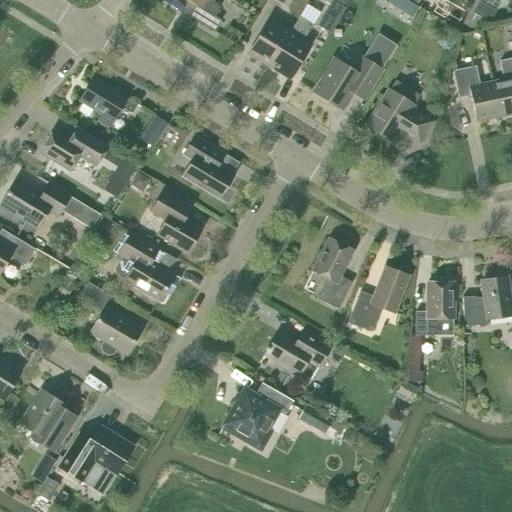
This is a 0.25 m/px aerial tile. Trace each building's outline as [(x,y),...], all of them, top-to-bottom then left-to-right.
[(186,0),(190,2),(184,13),(214,31),(221,21),(214,16),(220,7),(212,0),(186,0)] [(343,8),(331,0),(316,26),(328,33),(343,8)] [(422,0),(420,4),(433,12),(440,0),(422,0)] [(489,22),(495,11),(479,2),(472,14),(489,22)] [(290,32),(268,19),(248,52),(269,65),(290,32)] [(269,65),(290,78),(311,45),(290,32),(269,65)] [(366,95),(382,69),(362,57),(353,70),(334,59),(313,93),(341,110),(354,87),(366,95)] [(498,117),(511,113),(511,57),(498,61),(503,79),(491,82),(498,117)] [(476,121),(498,117),(491,82),(479,84),(475,66),(453,71),(458,98),(471,96),(476,121)] [(132,114),(137,105),(127,98),(93,77),(79,100),(101,114),(97,120),(109,128),(121,107),(132,114)] [(418,143),(432,121),(412,109),(414,105),(413,105),(419,96),(394,80),(366,125),(391,141),(398,131),(418,143)] [(153,147),(167,123),(155,116),(141,140),(153,147)] [(75,127),(69,138),(80,145),(87,134),(75,127)] [(80,145),(69,138),(54,129),(39,153),(70,171),(79,156),(96,166),(107,146),(87,134),(80,145)] [(219,198),(234,175),(213,162),(220,151),(194,136),(183,154),(191,159),(182,176),(219,198)] [(115,177),(126,184),(136,168),(124,161),(115,177)] [(137,171),(129,183),(141,190),(148,178),(137,171)] [(58,216),(70,197),(48,183),(41,195),(15,179),(0,204),(0,205),(38,228),(49,210),(58,216)] [(187,252),(201,230),(184,220),(176,215),(183,203),(162,191),(150,211),(165,219),(156,234),(187,252)] [(191,208),(183,203),(176,215),(184,220),(191,208)] [(98,225),(115,235),(120,227),(103,217),(98,225)] [(25,265),(35,249),(9,233),(3,244),(0,242),(0,272),(10,256),(25,265)] [(115,274),(124,280),(158,301),(174,275),(149,260),(156,248),(131,233),(118,254),(121,256),(113,268),(115,274)] [(339,276),(352,250),(329,238),(312,271),(326,278),(316,298),(338,309),(351,282),(339,276)] [(394,313),(409,276),(384,266),(373,296),(359,291),(347,323),(371,332),(381,308),(394,313)] [(463,326),(487,325),(487,319),(511,315),(511,311),(507,276),(480,280),(483,296),(462,297),(463,326)] [(74,284),(65,279),(55,295),(64,300),(74,284)] [(89,332),(103,340),(99,346),(101,352),(107,356),(113,354),(116,348),(127,355),(142,329),(105,307),(111,296),(87,282),(78,298),(101,312),(89,332)] [(452,335),(453,318),(453,282),(427,282),(427,312),(415,311),(415,335),(452,335)] [(52,319),(47,328),(55,333),(61,325),(52,319)] [(303,346),(310,334),(301,329),(294,341),(303,346)] [(264,355),(299,375),(299,374),(309,380),(317,366),(319,367),(331,346),(310,334),(303,346),(294,341),(278,331),(264,355)] [(0,396),(3,398),(20,372),(0,359),(0,396)] [(408,404),(417,389),(403,381),(394,396),(408,404)] [(285,414),(292,401),(265,385),(258,397),(244,389),(224,424),(248,438),(246,441),(260,449),(270,432),(266,430),(278,410),(285,414)] [(54,452),(73,423),(59,414),(65,405),(39,389),(18,422),(42,438),(40,443),(54,452)] [(332,420),(333,419),(305,404),(297,419),(324,435),(329,427),(332,420)] [(332,420),(329,427),(340,433),(343,426),(332,420)] [(76,437),(62,460),(85,475),(83,478),(104,491),(115,473),(116,474),(133,447),(99,427),(88,445),(76,437)] [(44,454),(37,466),(48,473),(55,461),(44,454)]
